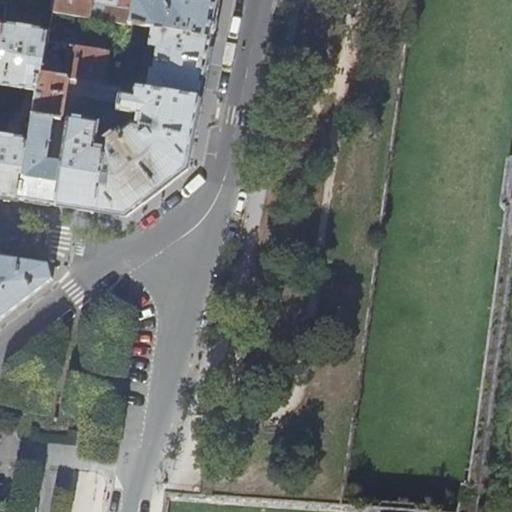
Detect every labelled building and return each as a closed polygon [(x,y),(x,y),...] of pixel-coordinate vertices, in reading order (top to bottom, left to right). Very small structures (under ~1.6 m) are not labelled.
[(219,0),(53,0),(52,11),(89,17),(116,22),(154,28),(212,37),(219,0)] [(7,4),(5,16),(13,15),(17,11),(19,6),(7,4)] [(44,22),(50,24),(52,11),(41,9),(41,16),(44,22)] [(116,22),(89,17),(86,34),(113,38),(116,22)] [(48,32),(3,24),(0,45),(0,85),(39,91),(42,74),(47,41),(48,32)] [(137,89),(200,98),(207,65),(212,37),(154,28),(151,46),(159,48),(155,71),(152,70),(149,83),(134,80),(132,88),(137,89)] [(109,51),(47,41),(42,74),(69,78),(104,84),(109,51)] [(39,91),(35,116),(54,119),(62,121),(69,78),(42,74),(39,91)] [(64,165),(57,206),(93,211),(127,217),(158,192),(186,169),(200,98),(137,89),(135,96),(122,94),(118,112),(140,116),(139,125),(133,124),(121,133),(118,130),(105,141),(106,143),(105,149),(95,147),(98,142),(101,124),(71,119),(70,122),(64,165)] [(34,122),(21,200),(41,203),(57,206),(64,165),(47,163),(54,119),(35,116),(34,122)] [(0,135),(0,196),(5,198),(21,200),(34,122),(22,120),(21,129),(22,139),(0,135)] [(0,319),(52,280),(49,265),(0,257),(0,319)]
